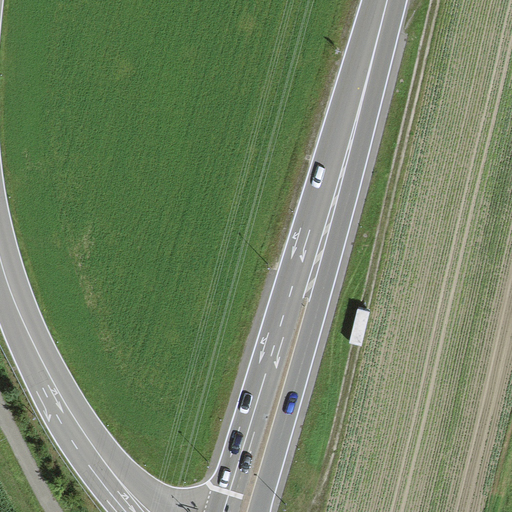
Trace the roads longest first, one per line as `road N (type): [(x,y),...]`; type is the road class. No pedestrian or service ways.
road 1 (track): [(433,0),(311,511)]
road 2 (primary): [(255,511),(322,293),(330,198)]
road 3 (primary): [(330,198),(293,287),(228,497)]
road 4 (secondary): [(124,492),(64,413),(0,262)]
road 5 (primary): [(385,0),(330,198)]
